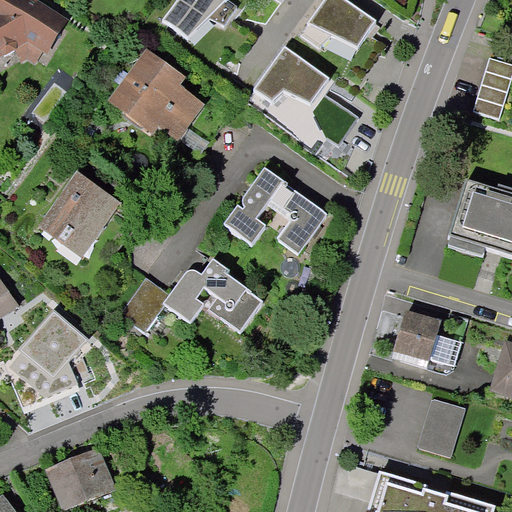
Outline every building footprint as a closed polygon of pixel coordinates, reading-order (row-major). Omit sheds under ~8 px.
[(60,23),(21,0),(0,0),(0,55),(26,41),(43,51),(60,23)] [(238,8),(226,0),(176,0),(162,21),(187,38),(203,24),(220,32),(238,8)] [(377,23),(343,0),(326,0),(301,36),(318,47),(331,34),(359,48),(377,23)] [(332,78),(288,47),(257,91),(273,102),(286,89),(315,103),(332,78)] [(142,127),(149,118),(174,137),(197,106),(172,87),(178,80),(146,56),(110,103),(142,127)] [(511,81),(511,66),(490,60),(474,113),(500,121),(511,81)] [(326,216),(263,170),(239,202),(243,208),(241,211),(236,207),(222,225),(241,238),(250,245),(264,227),(254,220),(269,199),(293,217),(277,239),(298,254),(326,216)] [(119,204),(74,172),(36,226),(81,258),(119,204)] [(511,197),(466,183),(449,239),(490,252),(511,258),(511,197)] [(202,307),(197,303),(205,292),(227,307),(218,319),(239,335),(262,304),(226,278),(229,274),(212,262),(200,278),(192,272),(185,273),(161,306),(163,307),(189,326),(202,307)] [(0,316),(14,307),(0,286),(0,316)] [(137,288),(117,316),(143,335),(163,307),(161,306),(137,288)] [(28,325),(36,337),(60,322),(51,309),(28,325)] [(460,343),(435,335),(438,326),(404,315),(391,357),(425,368),(428,360),(453,367),(460,343)] [(511,347),(508,346),(494,390),(511,395),(511,347)] [(465,409),(433,399),(418,449),(450,459),(465,409)] [(49,473),(63,507),(110,488),(96,454),(49,473)] [(492,511),(495,506),(381,471),(367,511),(492,511)] [(0,501),(0,511),(10,511),(2,500),(0,501)]
